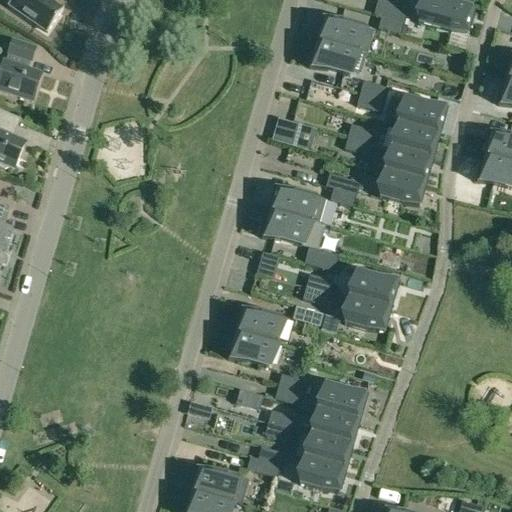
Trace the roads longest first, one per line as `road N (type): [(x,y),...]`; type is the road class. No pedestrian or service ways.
road 1 (residential): [(358,511),(436,289),(453,152),(496,0)]
road 2 (residential): [(292,0),(147,511)]
road 3 (unclassified): [(0,400),(107,28),(123,0)]
